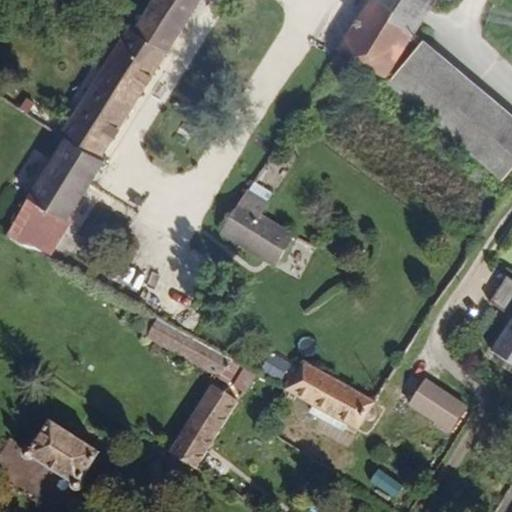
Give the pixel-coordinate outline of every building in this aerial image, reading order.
[(128,0),(76,89),(82,92),(71,112),(104,132),(178,6),(167,0),(128,0)] [(401,3),(403,0),(338,0),(327,15),(372,46),(401,3)] [(374,50),(492,148),(511,122),(511,97),(409,10),(374,50)] [(111,136),(104,132),(71,112),(36,173),(77,196),(111,136)] [(278,205),(250,193),(217,171),(205,189),(236,207),(268,221),(278,205)] [(81,198),(77,196),(36,173),(16,208),(60,233),(81,198)] [(284,267),(298,276),(315,248),(301,239),(284,267)] [(511,334),(511,244),(507,241),(488,267),(510,283),(486,315),(511,334)] [(117,265),(107,287),(119,293),(130,273),(117,265)] [(143,280),(141,279),(130,273),(119,293),(131,300),(143,280)] [(145,281),(134,302),(206,343),(212,333),(219,323),(145,281)] [(222,337),(228,328),(219,323),(212,333),(222,337)] [(346,396),(350,390),(361,372),(366,364),(291,323),(272,352),(346,396)] [(237,356),(248,339),(236,332),(225,349),(237,356)] [(216,348),(222,337),(212,333),(206,343),(216,348)] [(184,432),(230,363),(204,347),(159,416),(184,432)] [(363,373),(362,372),(361,372),(350,390),(351,391),(355,392),(359,392),(362,390),(365,388),(367,384),(367,380),(366,376),(363,373)] [(0,448),(46,477),(88,414),(35,379),(14,411),(0,402),(0,448)] [(369,484),(397,494),(402,479),(374,469),(369,484)]
